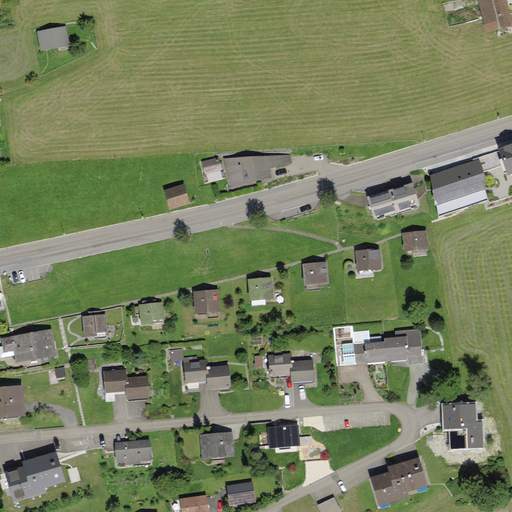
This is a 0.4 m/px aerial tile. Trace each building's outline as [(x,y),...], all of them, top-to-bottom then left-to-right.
[(511,28),(511,19),(507,0),(476,0),(484,34),(511,28)] [(66,28),(37,33),(41,54),(70,49),(66,28)] [(511,149),(499,154),(504,169),(507,180),(511,178),(511,149)] [(504,169),(499,154),(498,152),(473,161),(474,163),(478,162),(482,175),(504,169)] [(224,160),(232,191),(272,181),(270,172),(293,165),(291,156),(224,160)] [(219,160),(202,165),(205,174),(222,170),(219,160)] [(474,163),(431,179),(437,215),(487,198),(482,175),(478,162),(474,163)] [(411,180),(388,187),(395,210),(418,202),(411,180)] [(184,187),(165,193),(171,212),(190,206),(187,197),(184,187)] [(388,187),(365,194),(372,217),(395,210),(388,187)] [(428,232),(403,235),(405,254),(430,252),(428,232)] [(380,252),(357,253),(358,274),(381,273),(380,252)] [(326,263),(303,265),(305,288),(328,286),(326,263)] [(271,279),(250,280),(251,302),(272,301),(271,279)] [(219,292),(196,294),(198,318),(222,315),(219,292)] [(142,306),(140,307),(141,327),(153,326),(153,323),(166,322),(164,304),(156,305),(156,302),(142,303),(142,306)] [(88,318),(83,319),(85,340),(97,339),(96,334),(108,333),(106,316),(101,317),(101,313),(88,314),(88,318)] [(387,363),(385,345),(371,346),(370,330),(352,331),(354,344),(342,345),(344,367),(387,363)] [(395,340),(385,341),(385,345),(387,363),(408,361),(408,367),(423,365),(420,330),(395,332),(395,340)] [(54,331),(1,339),(3,354),(15,352),(16,364),(58,357),(54,331)] [(182,349),(170,351),(171,363),(184,362),(182,349)] [(274,356),(269,356),(270,379),(292,378),(291,363),(291,355),(281,356),(281,349),(274,350),(274,356)] [(207,361),(185,362),(186,384),(188,384),(189,391),(199,390),(199,385),(209,384),(207,369),(207,361)] [(312,362),(291,363),(292,378),(293,385),(314,384),(312,362)] [(229,367),(207,369),(209,384),(209,391),(230,389),(229,367)] [(64,369),(55,370),(57,381),(66,379),(64,369)] [(105,396),(127,394),(126,379),(125,371),(103,373),(105,396)] [(148,378),(126,379),(127,394),(128,402),(150,401),(148,378)] [(24,388),(0,389),(0,421),(26,420),(24,388)] [(476,407),(443,408),(443,432),(451,432),(451,453),(484,452),(483,425),(476,425),(476,407)] [(299,427),(267,429),(268,450),(285,449),(301,448),(299,427)] [(231,435),(201,438),(203,460),(233,457),(231,435)] [(151,441),(113,444),(115,467),(152,464),(151,441)] [(23,469),(5,474),(14,504),(45,496),(43,490),(63,484),(55,455),(21,464),(23,469)] [(390,474),(370,480),(379,510),(409,501),(408,497),(428,491),(419,459),(388,468),(390,474)] [(252,484),(228,487),(231,506),(255,503),(252,484)] [(207,511),(206,497),(180,501),(181,511),(207,511)] [(340,511),(334,499),(317,507),(319,511),(340,511)]
